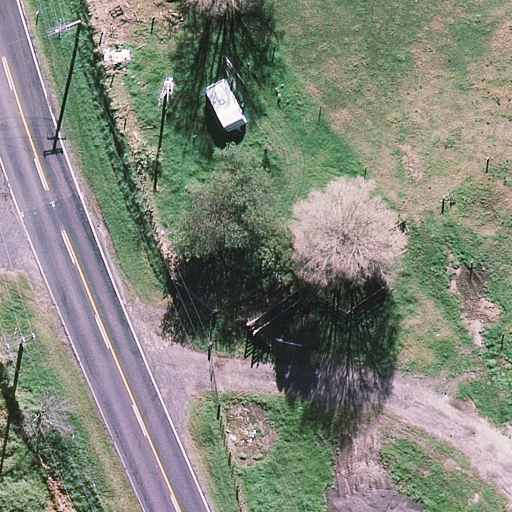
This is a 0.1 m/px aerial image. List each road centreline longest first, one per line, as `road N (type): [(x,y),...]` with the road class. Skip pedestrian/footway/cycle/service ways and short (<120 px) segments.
road 1 (tertiary): [(0,11),(54,197),(173,511)]
road 2 (track): [(101,322),(154,308),(326,352),(511,465)]
